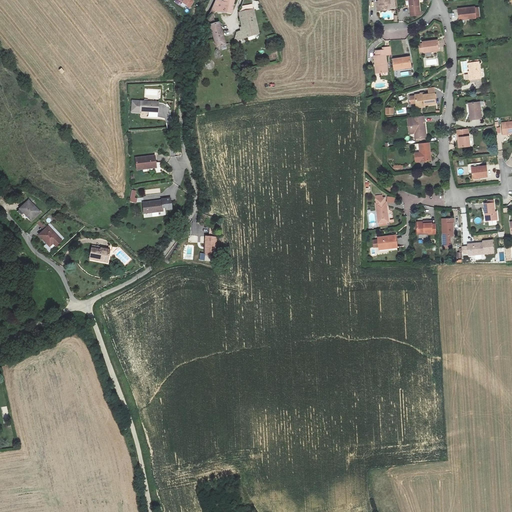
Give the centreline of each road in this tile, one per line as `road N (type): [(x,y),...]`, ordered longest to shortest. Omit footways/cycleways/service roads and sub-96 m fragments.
road 1 (unclassified): [(79,304),(161,258),(193,208),(181,122),(187,67),(208,0)]
road 2 (unclassified): [(152,511),(130,419),(93,317),(79,304)]
road 3 (residential): [(454,197),(444,147),(452,45),(440,6)]
